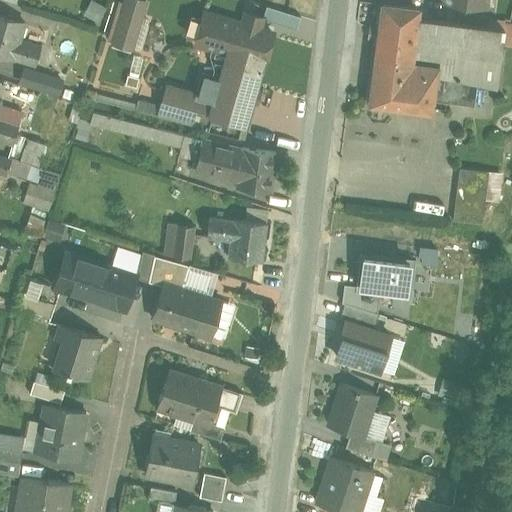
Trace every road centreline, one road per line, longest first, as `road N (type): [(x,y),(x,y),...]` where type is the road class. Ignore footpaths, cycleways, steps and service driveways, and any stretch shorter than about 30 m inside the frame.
road 1 (residential): [(275,511),(342,0)]
road 2 (residential): [(135,333),(103,511)]
